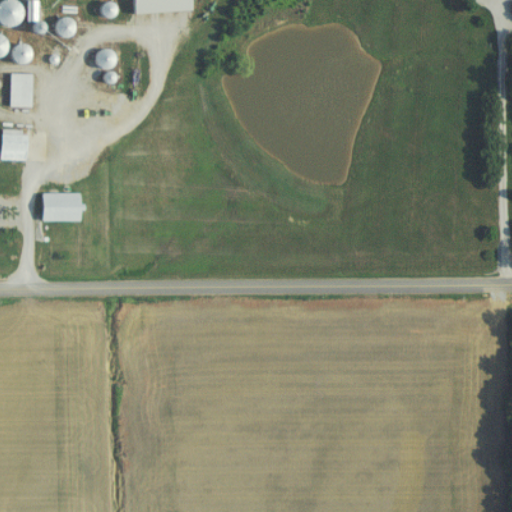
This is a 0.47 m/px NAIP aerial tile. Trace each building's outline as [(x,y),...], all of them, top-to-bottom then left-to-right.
[(0,0),(0,26),(14,17),(1,0),(0,0)] [(123,0),(124,14),(182,12),(181,0),(123,0)] [(107,6),(95,3),(91,15),(103,18),(107,6)] [(49,38),(66,36),(64,19),(47,21),(49,38)] [(4,53),(18,62),(25,51),(11,42),(4,53)] [(103,51),(87,52),(88,70),(104,70),(103,51)] [(2,109),(23,109),(23,75),(2,75),(2,109)] [(0,160),(19,161),(19,133),(0,132),(0,160)] [(80,163),(80,142),(55,142),(55,163),(80,163)] [(71,221),(71,192),(32,192),(32,221),(71,221)]
